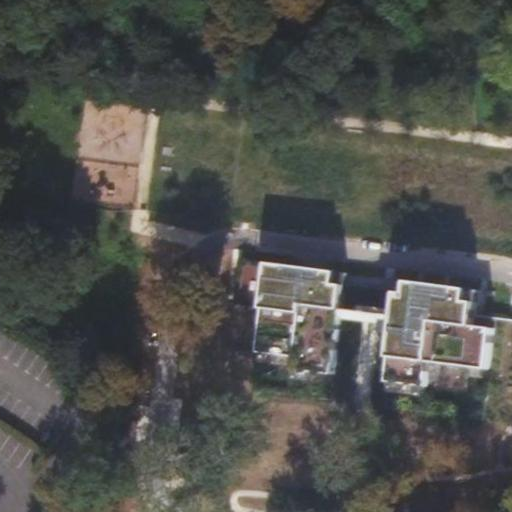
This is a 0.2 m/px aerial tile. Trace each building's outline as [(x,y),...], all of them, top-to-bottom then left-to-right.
[(235,303),(266,307),(272,263),(241,259),(235,303)] [(266,307),(260,351),(299,356),(299,359),(337,364),(344,307),(389,313),(387,322),(397,323),(392,370),(430,375),(432,360),(433,350),(491,357),(493,358),(498,317),(478,315),(481,290),(403,280),(402,292),(401,296),(366,291),(366,287),(348,285),(349,273),(272,263),(266,307)] [(402,292),(366,287),(366,291),(401,296),(402,292)] [(433,350),(432,360),(490,367),(491,357),(433,350)] [(259,361),(298,366),(299,359),(299,356),(260,351),(259,361)] [(337,364),(299,359),(298,366),(297,369),(336,374),(337,364)] [(429,385),(430,375),(392,370),(390,380),(429,385)]
